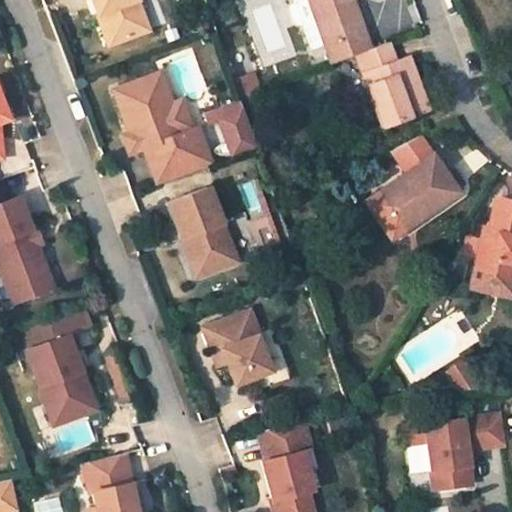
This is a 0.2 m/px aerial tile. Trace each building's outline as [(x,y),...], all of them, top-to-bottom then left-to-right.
[(147,30),(134,0),(89,0),(95,14),(105,11),(117,42),(147,30)] [(352,0),(306,0),(329,65),(355,55),(371,49),(353,0),(352,0)] [(117,42),(105,11),(95,14),(107,45),(117,42)] [(355,55),(382,128),(422,113),(412,89),(418,87),(407,58),(394,62),(388,43),(371,49),(355,55)] [(170,103),(159,72),(112,89),(135,151),(142,148),(152,144),(165,180),(209,164),(195,127),(191,129),(181,132),(170,103)] [(244,78),(232,82),(238,98),(249,94),(244,78)] [(427,111),(418,87),(412,89),(422,113),(427,111)] [(238,99),(202,113),(206,123),(217,118),(231,155),(255,146),(238,99)] [(191,129),(180,100),(170,103),(181,132),(191,129)] [(392,151),(406,173),(430,157),(417,138),(392,151)] [(165,180),(152,144),(142,148),(156,184),(165,180)] [(406,173),(376,193),(397,225),(421,209),(425,214),(456,194),(454,191),(463,186),(451,169),(443,175),(430,157),(406,173)] [(236,261),(207,186),(166,202),(180,239),(188,236),(202,273),(236,261)] [(397,225),(376,193),(363,201),(388,238),(400,230),(397,225)] [(30,246),(25,231),(29,229),(17,196),(0,202),(0,268),(8,265),(11,274),(21,278),(28,296),(51,287),(35,244),(30,246)] [(511,201),(502,199),(495,232),(487,230),(485,243),(483,251),(481,259),(479,272),(511,279),(511,201)] [(401,231),(425,214),(421,209),(397,225),(400,230),(401,231)] [(40,242),(35,227),(29,229),(25,231),(30,246),(35,244),(40,242)] [(202,273),(188,236),(180,239),(194,276),(202,273)] [(485,243),(469,239),(466,255),(481,259),(483,251),(485,243)] [(28,296),(21,278),(11,274),(8,265),(0,268),(0,272),(11,303),(28,296)] [(475,289),(511,297),(511,279),(479,272),(475,289)] [(25,327),(32,346),(73,331),(90,324),(83,306),(25,327)] [(259,335),(249,310),(203,328),(212,353),(222,349),(227,362),(235,383),(270,370),(257,336),(259,335)] [(32,346),(25,327),(10,333),(17,352),(24,349),(32,346)] [(80,347),(73,331),(32,346),(24,349),(38,387),(47,384),(61,421),(94,408),(72,350),(80,347)] [(227,362),(222,349),(212,353),(217,366),(227,362)] [(469,386),(457,368),(439,379),(444,388),(469,386)] [(61,421),(47,384),(38,387),(52,424),(61,421)] [(365,400),(357,385),(350,395),(354,402),(365,400)] [(465,447),(503,442),(499,411),(423,421),(402,424),(404,442),(425,439),(432,487),(470,482),(465,447)] [(307,471),(302,452),(311,450),(304,421),(263,432),(270,460),(262,462),(273,502),(275,501),(278,511),(312,511),(313,511),(310,511),(305,511),(300,494),(307,492),(312,491),(307,471)] [(317,469),(311,450),(302,452),(307,471),(317,469)] [(136,511),(130,484),(131,484),(125,454),(84,463),(90,493),(93,492),(96,508),(96,511),(136,511)] [(310,511),(313,511),(307,492),(300,494),(305,511),(310,511)]
